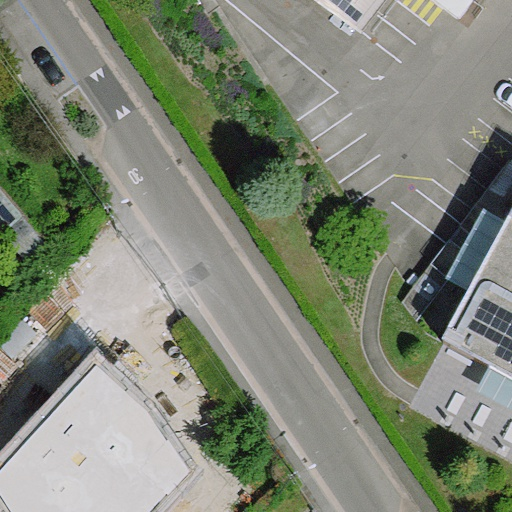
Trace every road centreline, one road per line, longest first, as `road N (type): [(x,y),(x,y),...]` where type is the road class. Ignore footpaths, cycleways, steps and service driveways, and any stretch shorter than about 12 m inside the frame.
road 1 (residential): [(30,0),(380,511)]
road 2 (unknown): [(144,243),(0,404)]
